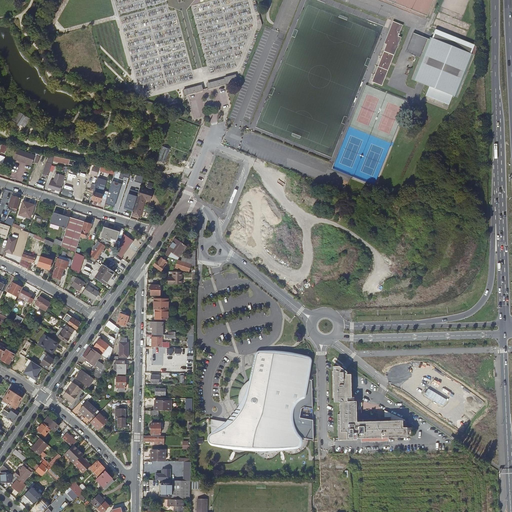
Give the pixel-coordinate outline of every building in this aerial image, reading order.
[(55,0),(41,23),(44,25),(59,0),(55,0)] [(24,17),(23,18),(28,24),(36,11),(30,8),(29,9),(29,11),(28,12),(27,14),(26,15),(25,16),(24,17)] [(374,83),(381,86),(401,37),(398,36),(402,25),(393,21),(384,43),(387,44),(372,82),(374,83)] [(28,24),(25,29),(32,33),(35,29),(28,24)] [(470,43),(435,29),(432,38),(471,53),(474,45),(470,43)] [(420,57),(411,79),(417,82),(421,83),(424,84),(429,86),(452,96),(457,97),(473,54),(471,53),(432,38),(428,37),(428,39),(420,57)] [(236,74),(206,83),(208,89),(226,84),(237,80),(236,74)] [(202,84),(183,89),(184,95),(203,91),(203,90),(202,84)] [(452,96),(429,86),(426,96),(444,103),(449,105),(452,96)] [(18,111),(13,120),(17,123),(21,125),(25,127),(30,119),(18,111)] [(170,148),(162,146),(157,160),(165,163),(170,148)] [(17,150),(14,160),(20,162),(21,160),(32,164),(35,155),(17,150)] [(53,161),(54,157),(49,155),(47,162),(46,162),(42,175),(46,176),(45,177),(47,178),(53,161)] [(70,160),(54,157),(53,161),(69,165),(70,160)] [(93,165),(91,174),(97,176),(100,167),(93,165)] [(49,186),(61,190),(64,181),(65,177),(66,175),(57,173),(55,179),(52,178),(51,181),(49,186)] [(98,178),(96,185),(94,190),(93,192),(94,193),(92,200),(100,202),(103,192),(102,192),(105,184),(102,183),(103,179),(98,178)] [(138,195),(145,199),(146,199),(149,200),(152,191),(140,187),(138,195)] [(142,209),(145,199),(138,195),(134,206),(132,212),(132,215),(137,217),(140,208),(142,209)] [(9,206),(17,209),(20,199),(12,197),(9,206)] [(110,197),(107,206),(117,209),(119,204),(116,203),(117,199),(110,197)] [(125,210),(132,212),(134,206),(133,206),(134,203),(125,201),(122,209),(121,208),(120,211),(124,213),(125,210)] [(28,205),(22,204),(18,215),(30,219),(34,206),(29,204),(28,205)] [(50,224),(66,229),(70,218),(69,218),(54,213),(50,224)] [(34,215),(33,220),(39,222),(37,228),(40,229),(41,225),(46,226),(48,220),(34,215)] [(0,216),(0,221),(12,226),(13,222),(0,216)] [(66,229),(61,246),(75,253),(80,238),(84,223),(70,218),(66,229)] [(106,222),(105,226),(120,231),(119,236),(122,237),(125,227),(106,222)] [(0,223),(0,237),(6,239),(10,227),(0,223)] [(91,225),(84,223),(80,238),(85,239),(87,233),(89,234),(91,225)] [(103,227),(100,238),(104,239),(104,240),(116,244),(119,232),(103,227)] [(118,256),(122,259),(134,241),(124,234),(117,255),(118,256)] [(4,251),(12,254),(17,239),(9,237),(4,251)] [(165,255),(177,259),(186,247),(180,243),(180,242),(175,239),(172,244),(173,244),(165,255)] [(91,257),(96,260),(106,247),(100,243),(99,244),(98,243),(95,247),(94,246),(91,257)] [(192,264),(196,266),(196,250),(191,251),(191,259),(183,256),(181,261),(192,264)] [(31,255),(23,252),(21,259),(33,263),(33,264),(35,264),(36,261),(35,260),(36,258),(31,257),(31,255)] [(85,257),(75,253),(70,269),(78,274),(81,266),(83,267),(84,262),(83,261),(85,257)] [(40,257),(37,266),(49,270),(53,261),(40,257)] [(78,274),(83,276),(89,259),(85,257),(83,261),(84,262),(83,267),(81,266),(78,274)] [(154,266),(161,271),(164,267),(162,266),(166,261),(162,258),(158,263),(157,262),(154,266)] [(58,260),(53,278),(61,280),(64,268),(67,269),(69,263),(58,260)] [(195,271),(196,266),(192,264),(191,265),(178,260),(175,268),(189,272),(190,269),(195,271)] [(114,272),(105,266),(96,279),(105,285),(114,272)] [(168,280),(168,284),(182,284),(183,272),(173,272),(173,279),(168,280)] [(71,285),(80,291),(85,283),(73,276),(70,281),(73,283),(71,285)] [(12,283),(8,292),(17,297),(22,288),(12,283)] [(88,285),(83,293),(95,301),(100,293),(88,285)] [(151,285),(151,295),(160,295),(160,285),(151,285)] [(22,290),(18,297),(31,304),(34,299),(31,298),(32,295),(22,290)] [(35,305),(46,311),(51,304),(40,297),(35,305)] [(155,309),(168,310),(168,299),(154,299),(154,309),(155,309)] [(168,320),(168,310),(155,309),(155,319),(168,320)] [(122,310),(117,323),(126,326),(129,316),(126,315),(127,312),(122,310)] [(79,322),(67,313),(63,319),(77,329),(79,325),(78,324),(79,322)] [(154,328),(153,334),(163,335),(163,322),(151,322),(151,328),(154,328)] [(58,338),(66,343),(69,339),(68,338),(71,335),(70,334),(74,329),(67,325),(63,331),(60,329),(56,335),(59,337),(58,338)] [(40,346),(51,353),(58,343),(47,336),(40,346)] [(100,338),(94,347),(103,353),(109,345),(100,338)] [(120,342),(119,357),(128,357),(129,342),(128,342),(128,338),(121,338),(121,342),(120,342)] [(152,347),(165,348),(166,348),(166,346),(162,346),(162,338),(152,338),(152,347)] [(0,342),(0,356),(2,357),(7,348),(10,343),(5,340),(3,344),(0,342)] [(90,347),(84,356),(86,358),(86,359),(94,365),(95,364),(97,366),(102,360),(99,358),(101,355),(90,347)] [(7,348),(2,357),(1,359),(2,360),(4,362),(5,361),(9,364),(15,354),(9,350),(9,349),(7,348)] [(42,360),(40,363),(48,369),(54,360),(44,353),(40,359),(42,360)] [(161,366),(161,355),(152,355),(151,365),(161,366)] [(308,363),(309,361),(274,355),(273,358),(266,356),(257,355),(255,366),(251,380),(249,381),(248,381),(247,382),(245,383),(245,384),(244,385),(243,386),(242,387),(242,388),(241,390),(240,391),(240,393),(239,394),(239,396),(239,397),(239,398),(239,400),(239,402),(239,403),(239,404),(239,406),(242,411),(240,414),(239,413),(238,413),(237,413),(236,413),(235,414),(235,415),(235,416),(235,417),(236,417),(236,418),(237,418),(231,424),(211,420),(211,432),(211,434),(211,436),(211,437),(212,439),(213,441),(214,442),(216,443),(218,443),(220,443),(222,443),(223,442),(224,442),(226,442),(230,443),(234,444),(236,445),(239,445),(241,445),(243,444),(244,443),(246,441),(248,441),(250,441),(251,441),(252,441),(255,442),(257,444),(259,445),(260,446),(262,446),(264,447),(267,446),(269,446),(271,445),(273,443),(275,443),(277,442),(279,442),(282,443),(283,443),(287,445),(288,446),(290,446),(292,446),(294,445),(296,444),(297,442),(298,440),(298,438),(308,439),(314,440),(313,434),(313,420),(300,418),(302,409),(304,407),(313,409),(312,399),(312,391),(312,388),(312,380),(307,380),(309,365),(308,364),(308,363)] [(101,370),(105,373),(110,359),(106,357),(101,370)] [(118,374),(126,374),(126,368),(128,368),(128,364),(125,364),(126,360),(118,360),(118,364),(114,364),(114,369),(115,369),(117,369),(117,374),(118,374)] [(42,368),(31,361),(22,372),(34,381),(42,368)] [(346,398),(351,398),(350,377),(350,375),(346,375),(346,372),(344,371),(342,370),(340,368),(339,367),(333,367),(334,402),(341,402),(347,402),(346,398)] [(80,374),(77,377),(89,386),(92,382),(88,379),(90,377),(84,372),(82,375),(80,374)] [(119,387),(119,391),(125,391),(125,388),(126,387),(126,383),(128,383),(128,381),(126,381),(126,376),(121,376),(122,375),(118,375),(118,376),(117,376),(117,387),(119,387)] [(151,376),(151,383),(159,384),(159,376),(151,376)] [(73,383),(64,396),(72,402),(81,389),(73,383)] [(4,402),(8,405),(16,410),(23,399),(11,391),(4,402)] [(87,401),(80,410),(90,418),(97,410),(87,401)] [(155,401),(155,411),(159,411),(163,411),(171,411),(171,401),(155,401)] [(347,402),(341,402),(342,415),(339,415),(340,440),(343,440),(358,439),(362,438),(362,442),(367,442),(366,440),(371,440),(371,442),(381,441),(381,437),(385,437),(408,436),(407,426),(407,421),(406,420),(391,421),(357,423),(356,411),(356,402),(351,402),(347,402)] [(13,423),(20,413),(16,410),(8,405),(6,407),(11,411),(9,414),(3,410),(1,414),(6,417),(6,418),(13,423)] [(117,408),(116,426),(125,426),(126,409),(117,408)] [(361,411),(356,411),(357,423),(391,421),(390,413),(387,412),(384,411),(385,418),(368,419),(368,416),(364,414),(361,414),(361,411)] [(99,413),(91,422),(98,428),(101,424),(103,425),(107,420),(99,413)] [(48,417),(43,423),(51,429),(54,432),(59,426),(56,424),(57,422),(55,421),(54,422),(48,417)] [(51,429),(43,423),(37,430),(45,436),(51,429)] [(161,424),(158,424),(151,423),(151,436),(160,436),(161,430),(162,430),(162,428),(161,428),(161,424)] [(65,431),(60,437),(65,441),(70,435),(65,431)] [(73,445),(77,441),(70,435),(65,441),(72,446),(73,445)] [(151,436),(144,436),(143,441),(154,441),(154,444),(164,445),(164,436),(160,436),(151,436)] [(32,449),(40,456),(48,444),(41,438),(32,449)] [(73,445),(72,446),(64,454),(73,463),(74,463),(81,456),(82,454),(73,445)] [(15,450),(13,453),(18,457),(23,461),(25,458),(15,450)] [(151,461),(163,462),(163,450),(153,450),(153,455),(151,455),(151,461)] [(74,463),(84,472),(91,466),(81,456),(74,463)] [(50,469),(53,466),(43,459),(34,469),(41,475),(47,468),(49,470),(50,469)] [(98,461),(90,468),(97,475),(105,468),(98,461)] [(14,475),(16,477),(18,478),(21,481),(23,482),(32,472),(31,471),(24,466),(23,465),(18,471),(17,470),(14,475)] [(59,477),(52,470),(49,472),(57,479),(59,477)] [(164,473),(162,474),(161,474),(155,474),(155,480),(170,480),(170,470),(164,470),(164,473)] [(97,478),(107,488),(114,481),(105,471),(97,478)] [(8,482),(11,482),(11,480),(13,480),(13,474),(12,474),(11,474),(11,473),(7,473),(1,473),(1,482),(8,483),(8,482)] [(20,493),(27,485),(23,482),(21,481),(19,484),(16,481),(14,484),(12,486),(20,493)] [(190,495),(190,481),(176,481),(176,489),(181,489),(181,495),(190,495)] [(160,484),(159,497),(171,497),(172,484),(160,484)] [(27,498),(33,504),(40,498),(33,491),(27,498)] [(92,501),(101,511),(102,511),(110,505),(106,501),(105,502),(99,495),(92,501)] [(208,511),(209,495),(199,495),(198,511),(208,511)] [(184,500),(168,500),(165,500),(165,506),(166,508),(168,508),(168,506),(175,506),(175,511),(184,511),(184,500)] [(35,508),(38,511),(43,511),(48,507),(42,501),(35,508)]
